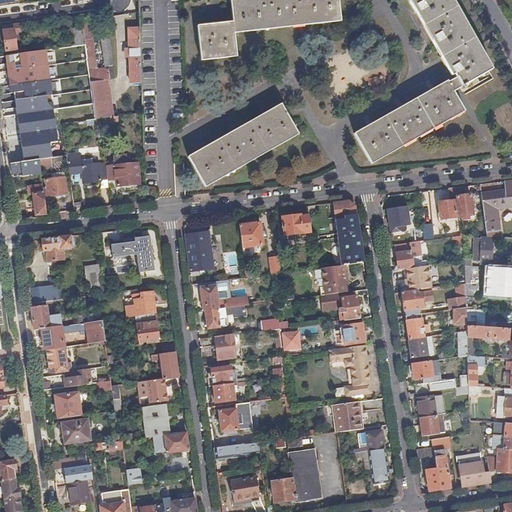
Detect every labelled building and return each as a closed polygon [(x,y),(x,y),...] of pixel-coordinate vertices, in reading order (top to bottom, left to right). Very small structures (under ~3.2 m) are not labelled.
[(235,31),(343,19),(340,0),(231,0),(234,23),(198,27),(202,58),(238,54),(235,31)] [(449,0),(413,0),(458,78),(450,83),(449,82),(355,135),(371,162),(465,109),(455,92),(463,88),(467,94),(480,86),(476,80),(490,72),(449,0)] [(88,59),(89,67),(97,66),(90,14),(81,16),(83,29),(86,45),(87,55),(88,59)] [(20,50),(20,54),(27,54),(24,40),(16,41),(16,39),(21,38),(21,33),(24,32),(23,24),(3,27),(6,51),(20,50)] [(142,83),(140,28),(130,29),(130,48),(131,53),(127,53),(127,57),(131,57),(132,83),(142,83)] [(66,42),(67,48),(73,47),(86,45),(83,29),(69,31),(71,41),(66,42)] [(106,67),(114,66),(110,36),(102,37),(106,67)] [(86,45),(73,47),(74,55),(84,53),(84,56),(87,55),(86,45)] [(17,61),(16,55),(0,57),(0,69),(14,67),(14,62),(17,61)] [(86,114),(88,121),(94,120),(96,120),(91,83),(91,80),(90,73),(89,67),(88,59),(77,61),(76,63),(77,72),(79,74),(82,73),(83,88),(81,89),(84,105),(81,106),(81,107),(80,109),(79,110),(80,111),(82,112),(85,114),(86,114)] [(110,70),(90,73),(91,80),(115,76),(114,67),(109,67),(110,70)] [(298,132),(282,105),(189,158),(205,185),(298,132)] [(102,131),(104,147),(112,146),(110,132),(109,132),(108,123),(117,122),(117,117),(114,117),(101,119),(102,131)] [(52,159),(59,158),(56,136),(37,139),(40,160),(52,159)] [(109,180),(106,164),(94,165),(93,159),(82,161),(81,154),(67,156),(70,175),(83,173),(84,183),(109,180)] [(114,159),(106,160),(106,164),(109,180),(117,179),(118,187),(140,184),(138,164),(129,164),(128,154),(114,156),(114,159)] [(54,167),(52,159),(40,160),(41,168),(54,167)] [(31,175),(41,174),(41,168),(40,160),(11,164),(13,174),(30,172),(31,175)] [(66,195),(68,194),(66,178),(62,178),(62,175),(57,176),(57,175),(47,176),(47,180),(46,181),(48,197),(60,195),(66,195)] [(487,239),(500,240),(497,210),(511,207),(511,181),(505,183),(506,193),(481,197),(487,239)] [(47,215),(43,185),(29,187),(30,195),(34,195),(37,216),(47,215)] [(455,189),(449,190),(450,199),(452,202),(439,204),(442,224),(445,224),(444,221),(456,219),(454,202),(457,202),(456,199),(455,189)] [(457,202),(459,219),(473,217),(471,197),(456,199),(457,202)] [(333,205),(341,267),(345,266),(363,264),(355,208),(349,203),(333,205)] [(407,208),(387,211),(390,230),(399,228),(399,230),(402,230),(402,228),(410,227),(407,208)] [(311,234),(309,217),(301,218),(301,216),(282,219),(284,237),(287,236),(287,240),(304,238),(303,235),(311,234)] [(264,246),(262,238),(261,232),(260,224),(240,226),(242,247),(243,249),(264,246)] [(433,233),(433,229),(424,230),(425,242),(434,241),(433,233)] [(209,233),(185,236),(187,254),(215,251),(215,247),(213,248),(213,246),(211,246),(209,233)] [(154,272),(149,235),(135,237),(136,241),(130,241),(130,237),(125,238),(125,241),(112,243),(114,259),(136,256),(139,274),(154,272)] [(71,248),(75,248),(74,237),(42,241),(43,252),(47,252),(48,262),(63,261),(62,251),(71,250),(71,248)] [(492,241),(476,240),(475,261),(478,262),(479,254),(481,254),(480,266),(491,266),(492,241)] [(395,246),(397,263),(398,271),(428,267),(427,262),(422,263),(419,243),(395,246)] [(187,254),(190,273),(214,270),(212,255),(216,254),(215,251),(187,254)] [(270,260),(272,276),(281,275),(279,258),(270,260)] [(101,291),(98,266),(84,268),(88,293),(101,291)] [(320,288),(322,297),(346,294),(344,277),(347,276),(345,266),(341,267),(333,268),(322,269),(325,287),(320,288)] [(465,298),(479,298),(478,269),(471,269),(464,269),(465,286),(465,298)] [(399,275),(402,294),(418,292),(415,273),(399,275)] [(227,284),(226,282),(202,285),(208,330),(228,328),(226,318),(235,317),(235,319),(246,318),(245,308),(248,307),(247,297),(229,300),(228,292),(230,291),(229,284),(227,284)] [(62,301),(61,291),(56,291),(55,286),(31,289),(33,305),(62,301)] [(448,302),(450,312),(454,311),(466,309),(465,298),(465,286),(459,287),(455,287),(457,301),(448,302)] [(418,292),(402,294),(406,318),(421,316),(420,311),(425,310),(424,303),(434,302),(433,292),(422,294),(422,295),(418,296),(418,292)] [(346,294),(322,297),(324,313),(339,310),(341,322),(360,320),(357,297),(352,298),(351,293),(346,294)] [(155,315),(152,294),(141,295),(134,296),(134,299),(125,301),(128,318),(136,317),(155,315)] [(62,326),(60,315),(48,316),(47,306),(31,309),(34,332),(42,331),(53,329),(53,327),(62,326)] [(461,325),(462,334),(467,333),(466,328),(466,311),(466,309),(454,311),(455,326),(461,325)] [(159,344),(155,315),(136,317),(140,346),(148,345),(157,344),(159,344)] [(409,341),(424,339),(421,316),(406,318),(409,341)] [(279,325),(278,320),(261,322),(262,333),(275,331),(280,330),(279,325)] [(105,343),(102,322),(53,329),(42,331),(44,351),(46,351),(65,348),(62,333),(86,330),(88,345),(105,343)] [(337,346),(338,351),(345,349),(345,347),(365,344),(363,325),(342,327),(343,332),(345,345),(339,346),(337,346)] [(468,358),(472,358),(472,346),(471,340),(509,342),(509,339),(511,339),(511,330),(489,329),(477,329),(466,328),(467,333),(468,358)] [(462,334),(458,334),(459,359),(460,359),(468,358),(467,333),(462,334)] [(283,336),(285,351),(300,349),(298,334),(283,336)] [(233,337),(215,339),(218,362),(236,359),(233,337)] [(424,339),(409,341),(412,360),(434,357),(431,338),(424,339)] [(179,379),(174,346),(162,348),(163,356),(152,357),(152,361),(160,360),(163,381),(164,381),(179,379)] [(338,351),(329,352),(331,364),(345,362),(346,368),(351,368),(353,387),(344,389),(346,398),(372,395),(365,347),(345,349),(338,351)] [(67,365),(65,348),(46,351),(50,375),(71,372),(70,364),(67,365)] [(275,374),(275,380),(281,379),(286,379),(283,358),(272,359),(273,364),(281,363),(282,373),(275,374)] [(469,388),(478,389),(477,369),(484,369),(484,359),(472,358),(468,358),(468,368),(468,377),(469,388)] [(438,362),(413,366),(415,381),(440,377),(438,362)] [(442,374),(454,372),(453,363),(441,366),(442,374)] [(208,379),(209,389),(213,388),(233,386),(237,385),(235,375),(234,374),(231,374),(231,368),(211,371),(212,379),(208,379)] [(91,386),(89,371),(74,373),(72,374),(69,376),(66,376),(66,380),(64,381),(65,389),(91,386)] [(167,403),(166,394),(165,389),(164,381),(163,381),(148,383),(149,389),(143,390),(144,395),(150,395),(151,405),(167,403)] [(415,387),(416,395),(455,390),(457,390),(455,381),(415,387)] [(112,392),(111,388),(111,383),(97,385),(99,394),(112,392)] [(233,386),(213,388),(215,405),(235,403),(233,386)] [(120,401),(118,387),(111,388),(112,392),(113,402),(120,401)] [(457,390),(455,390),(456,398),(469,396),(469,388),(461,389),(457,390)] [(469,388),(469,396),(488,397),(489,389),(478,389),(469,388)] [(81,417),(78,395),(55,398),(58,421),(81,417)] [(417,401),(420,419),(437,417),(442,416),(441,414),(436,414),(434,398),(417,401)] [(511,400),(504,399),(498,399),(497,419),(511,419),(511,400)] [(254,404),(236,406),(237,411),(219,413),(221,434),(240,431),(237,414),(240,414),(240,412),(255,410),(254,404)] [(332,407),(336,434),(338,434),(362,431),(358,404),(332,407)] [(167,437),(165,420),(167,419),(165,406),(143,409),(147,439),(154,438),(167,437)] [(437,417),(420,419),(423,438),(439,436),(439,435),(437,417)] [(89,442),(87,422),(62,426),(65,445),(89,442)] [(511,425),(494,425),(493,438),(511,439),(511,425)] [(355,452),(355,455),(385,451),(382,432),(365,435),(368,450),(360,451),(355,452)] [(189,453),(187,434),(167,437),(154,438),(155,442),(159,442),(161,451),(166,450),(166,456),(189,453)] [(511,439),(493,438),(493,451),(498,451),(499,446),(504,446),(504,451),(511,451),(511,439)] [(434,454),(445,452),(445,451),(451,450),(449,439),(433,442),(434,449),(434,450),(434,454)] [(123,450),(121,443),(119,443),(110,444),(111,451),(123,450)] [(215,450),(216,462),(246,458),(246,456),(260,454),(259,444),(215,450)] [(355,455),(354,455),(355,461),(363,460),(365,473),(371,473),(373,481),(389,479),(385,451),(355,455)] [(511,451),(504,451),(498,451),(498,460),(487,459),(489,474),(497,473),(511,473),(511,451)] [(315,452),(290,455),(297,504),(317,501),(316,493),(321,492),(315,452)] [(451,491),(445,452),(434,454),(437,470),(441,492),(451,491)] [(459,459),(464,489),(491,484),(489,474),(483,475),(480,456),(459,459)] [(86,459),(53,464),(54,472),(60,471),(87,467),(87,462),(86,459)] [(15,481),(14,471),(16,471),(15,462),(0,463),(0,473),(0,475),(0,474),(0,482),(1,482),(15,481)] [(92,477),(90,467),(87,467),(60,471),(61,479),(75,477),(75,480),(92,477)] [(141,486),(139,470),(126,472),(128,487),(141,486)] [(437,470),(432,471),(426,472),(430,494),(441,492),(437,470)] [(235,506),(245,505),(244,500),(253,499),(260,498),(257,480),(232,484),(235,506)] [(20,499),(19,490),(16,490),(15,481),(1,482),(5,511),(18,511),(21,511),(19,499),(20,499)] [(293,481),(272,484),(275,505),(296,502),(293,481)] [(90,505),(87,483),(69,485),(71,507),(90,505)] [(130,511),(130,509),(129,498),(121,499),(121,493),(100,496),(102,505),(104,505),(105,508),(100,508),(100,511),(130,511)] [(196,511),(195,500),(170,504),(169,500),(162,501),(163,507),(163,511),(196,511)]
